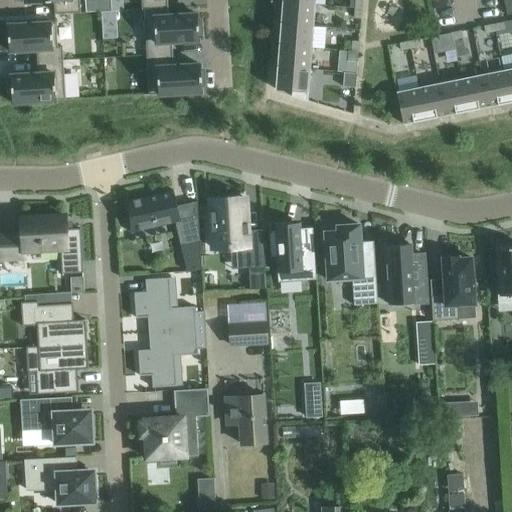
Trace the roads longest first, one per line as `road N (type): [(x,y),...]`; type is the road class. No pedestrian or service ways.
road 1 (residential): [(101,170),(212,150),(455,213),(511,205)]
road 2 (residential): [(122,511),(101,170)]
